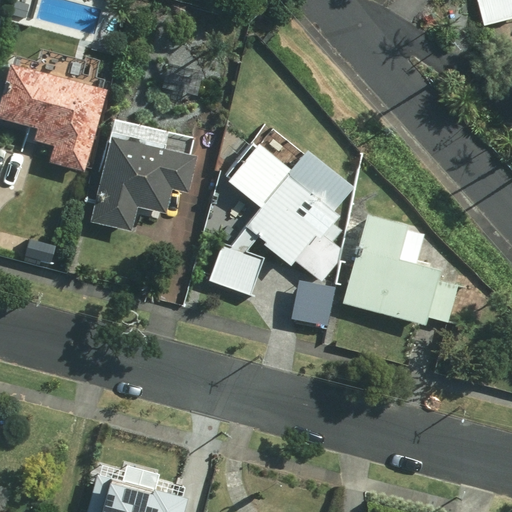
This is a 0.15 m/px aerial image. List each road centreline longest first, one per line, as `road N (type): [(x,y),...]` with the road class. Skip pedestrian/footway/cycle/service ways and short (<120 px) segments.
road 1 (residential): [(511,464),(0,329)]
road 2 (residential): [(319,0),(511,211)]
